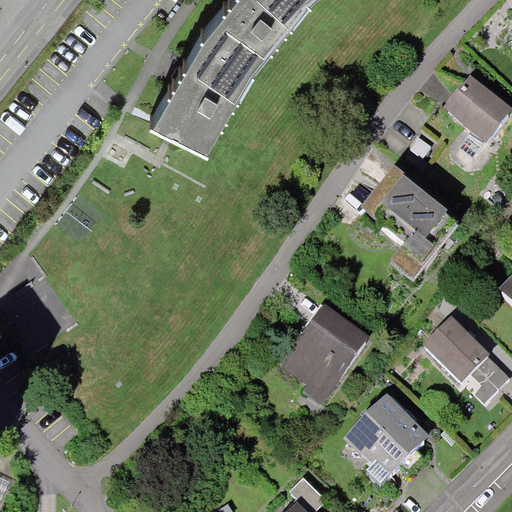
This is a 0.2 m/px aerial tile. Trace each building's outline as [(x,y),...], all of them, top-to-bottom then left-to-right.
[(153,120),(206,148),(251,66),(304,0),(230,0),(224,8),(201,36),(175,79),(153,120)] [(460,147),(475,159),(511,111),(511,108),(470,76),(444,109),(473,131),(460,147)] [(392,262),(415,280),(460,224),(445,212),(447,209),(422,189),(403,174),(405,173),(395,165),(362,208),(407,242),(392,262)] [(511,273),(498,287),(511,301),(511,273)] [(301,391),(323,406),(373,335),(325,302),(304,331),(280,366),(306,384),(301,391)] [(424,346),(462,383),(473,372),(484,383),(475,392),(485,401),(509,377),(488,357),(490,355),(452,318),(424,346)] [(367,470),(381,484),(401,465),(408,473),(424,458),(416,450),(429,437),(389,395),(347,436),(373,464),(367,470)] [(0,506),(12,480),(0,473),(0,506)] [(288,511),(315,511),(328,500),(305,476),(289,492),(299,502),(288,511)]
